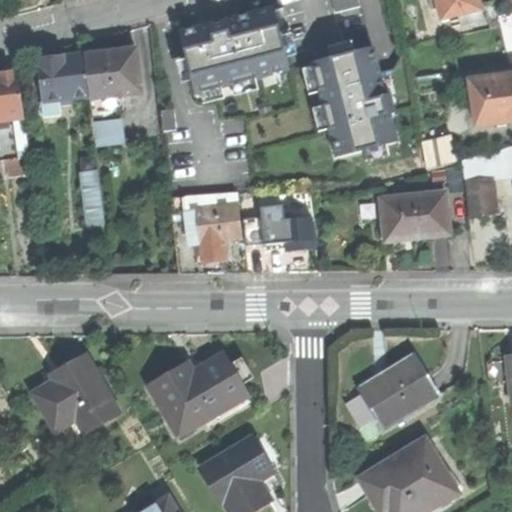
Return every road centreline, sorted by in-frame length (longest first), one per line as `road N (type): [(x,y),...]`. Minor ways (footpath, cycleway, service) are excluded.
road 1 (tertiary): [(311,305),(0,305)]
road 2 (residential): [(311,305),(313,511)]
road 3 (tertiary): [(511,299),(311,305)]
road 4 (tertiary): [(0,40),(160,0)]
